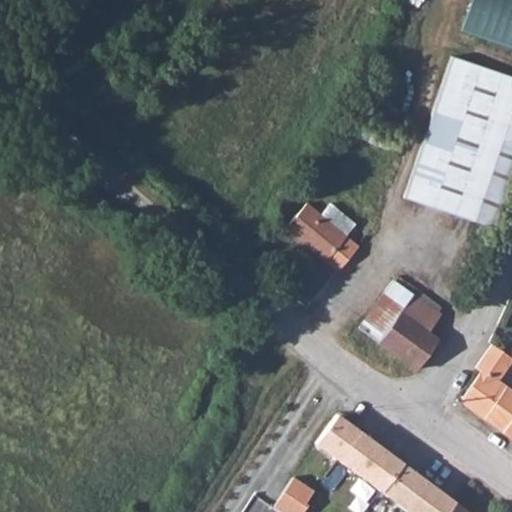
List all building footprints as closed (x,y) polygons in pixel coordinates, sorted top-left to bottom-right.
[(511,46),(511,0),(471,0),(461,30),(511,46)] [(501,139),(511,108),(511,77),(452,57),(404,200),(472,223),(501,139)] [(511,108),(501,139),(511,142),(511,108)] [(283,230),(337,273),(358,247),(344,235),(353,224),(328,205),(318,216),(303,204),(283,230)] [(378,345),(411,297),(391,283),(360,330),(378,345)] [(378,345),(417,371),(435,342),(426,336),(439,316),(411,297),(378,345)] [(511,371),(511,358),(497,348),(481,371),(460,403),(483,422),(511,442),(511,392),(502,386),(511,371)] [(312,444),(350,473),(371,488),(364,497),(361,502),(374,511),(388,511),(394,504),(401,511),(400,511),(450,511),(456,504),(398,462),(335,415),(312,444)] [(345,481),(364,497),(371,488),(350,473),(345,481)] [(294,474),(274,505),(285,511),(303,511),(318,490),(294,474)]
